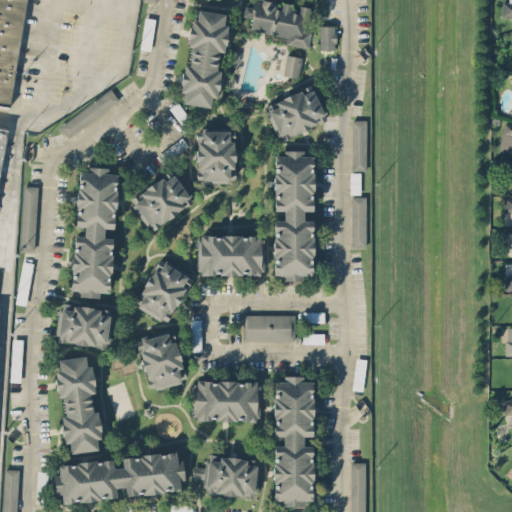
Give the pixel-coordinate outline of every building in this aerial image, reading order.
[(0,0),(0,104),(13,106),(24,0),(0,0)] [(308,47),(311,31),(305,30),(309,7),(298,5),(297,12),(291,11),(293,3),(278,1),(277,2),(263,0),(252,0),(252,6),(244,5),(243,16),(252,18),(250,30),(286,36),(285,43),(308,47)] [(511,0),(508,0),(508,1),(502,1),(501,16),(511,16),(511,0)] [(224,13),(197,9),(196,19),(190,18),(187,46),(191,46),(189,64),(183,63),(179,92),(184,92),(183,103),(210,106),(211,96),(216,97),(220,69),(216,69),(218,51),(224,51),(228,24),(223,23),(224,13)] [(151,50),(154,18),(144,17),(140,49),(151,50)] [(335,48),(335,25),(319,25),(319,48),(335,48)] [(298,77),(302,57),(286,54),(282,74),(298,77)] [(278,140),(328,119),(313,84),(264,104),(278,140)] [(58,125),(66,137),(118,98),(109,87),(58,125)] [(366,119),(352,119),(352,170),(366,170),(366,119)] [(511,123),(504,122),(498,149),(511,152),(511,123)] [(234,130),(196,130),(196,181),(234,181),(234,130)] [(187,145),(181,137),(168,148),(174,155),(187,145)] [(312,274),(312,219),(303,219),(303,210),(311,210),(312,191),(313,191),(313,155),(304,155),(304,149),(283,149),(283,155),(274,154),(274,209),(283,209),(283,220),(273,220),(273,274),(282,274),(282,279),(303,279),(303,274),(312,274)] [(72,234),(69,289),(78,289),(77,295),(98,297),(98,291),(108,291),(112,237),(103,236),(103,226),(113,227),(116,173),(108,172),(108,167),(87,165),(87,171),(78,171),(74,225),(83,226),(82,235),(72,234)] [(350,172),(350,180),(360,180),(360,172),(350,172)] [(128,199),(150,230),(193,201),(174,173),(164,179),(162,176),(128,199)] [(19,248),(32,249),(36,185),(23,184),(19,248)] [(365,247),(367,195),(352,195),(351,247),(365,247)] [(197,273),(262,274),(263,235),(197,234),(197,273)] [(167,321),(190,276),(156,259),(133,304),(167,321)] [(25,305),(33,262),(23,260),(15,303),(25,305)] [(111,307),(57,301),(53,341),(107,346),(111,307)] [(242,339),(294,340),(295,314),(243,313),(242,339)] [(200,319),(190,319),(191,351),(201,351),(200,319)] [(183,381),(175,331),(137,338),(146,388),(183,381)] [(324,333),(302,333),(303,343),(324,343),(324,333)] [(20,380),(21,339),(11,338),(10,380),(20,380)] [(92,363),(86,364),(85,355),(56,358),(61,443),(68,443),(68,451),(98,449),(92,363)] [(312,435),(312,380),(303,380),(303,375),(282,375),(282,380),(274,380),(273,435),(282,435),(282,445),(273,445),(273,500),(282,500),(282,505),(302,505),(302,499),(311,500),(312,445),(302,445),(302,435),(312,435)] [(258,421),(258,381),(193,379),(192,419),(258,421)] [(511,397),(501,400),(504,415),(511,413),(511,397)] [(182,489),(180,459),(175,459),(174,451),(120,455),(121,465),(113,466),(112,458),(57,463),(57,472),(53,473),(54,493),(61,493),(61,501),(120,497),(120,494),(182,489)] [(203,492),(255,497),(258,459),(206,454),(205,466),(192,465),(191,477),(205,478),(203,492)] [(364,511),(365,461),(351,461),(350,511),(364,511)] [(14,511),(16,468),(3,467),(1,511),(14,511)]
